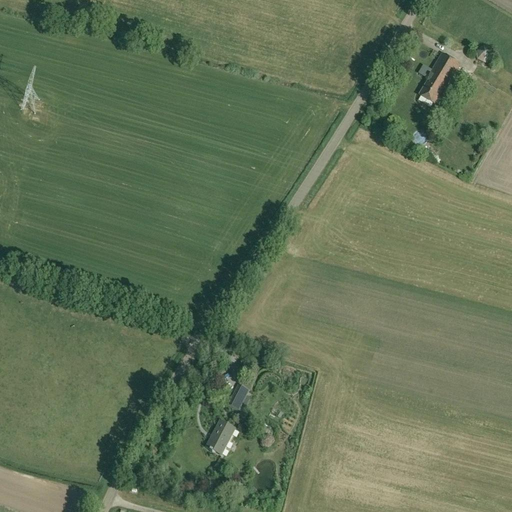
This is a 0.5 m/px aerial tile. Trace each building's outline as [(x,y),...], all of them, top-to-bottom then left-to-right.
[(485,46),(478,51),(479,61),(486,64),(494,60),(494,51),(485,46)] [(461,66),(443,56),(428,81),(430,82),(421,98),(436,106),(445,91),(447,92),(461,66)] [(459,89),(453,86),(452,85),(447,93),(449,94),(444,102),(446,102),(451,105),(459,89)] [(420,143),(429,145),(431,134),(422,132),(420,143)] [(240,410),(251,390),(239,385),(229,405),(240,410)] [(236,431),(221,423),(206,449),(222,457),(236,431)]
